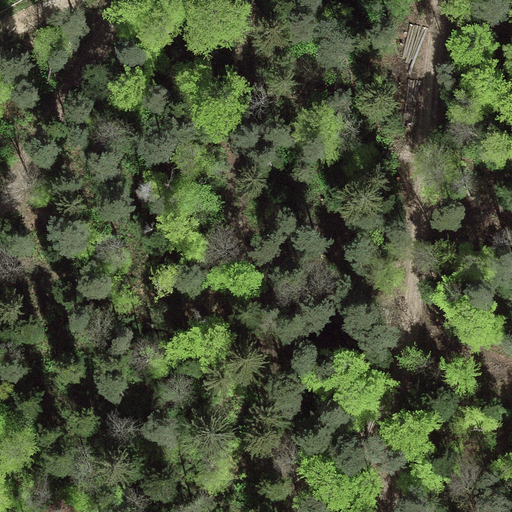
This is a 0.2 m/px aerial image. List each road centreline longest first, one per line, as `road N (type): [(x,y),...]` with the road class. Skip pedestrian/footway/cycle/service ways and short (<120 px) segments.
road 1 (track): [(389,511),(437,0)]
road 2 (track): [(123,0),(0,218)]
